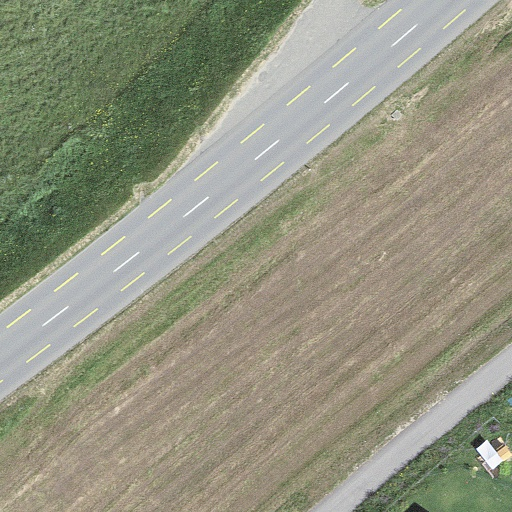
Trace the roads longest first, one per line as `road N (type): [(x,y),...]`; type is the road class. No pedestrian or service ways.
road 1 (secondary): [(0,359),(458,0)]
road 2 (track): [(126,265),(339,0)]
